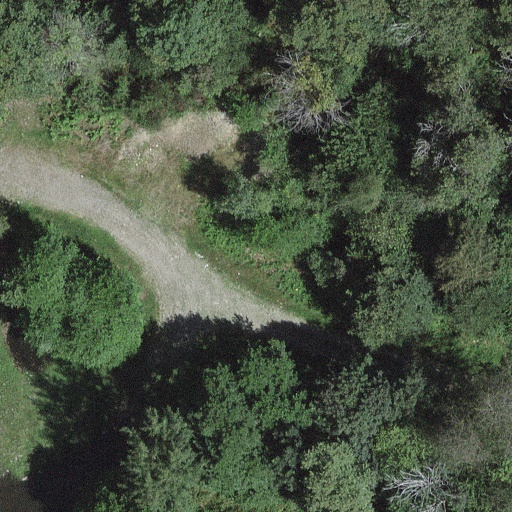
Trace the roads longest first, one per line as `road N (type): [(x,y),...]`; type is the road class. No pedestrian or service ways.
road 1 (track): [(511,398),(228,317),(176,292),(159,259),(110,215),(0,171)]
road 2 (track): [(82,511),(151,366)]
road 3 (track): [(0,57),(24,125),(26,179)]
